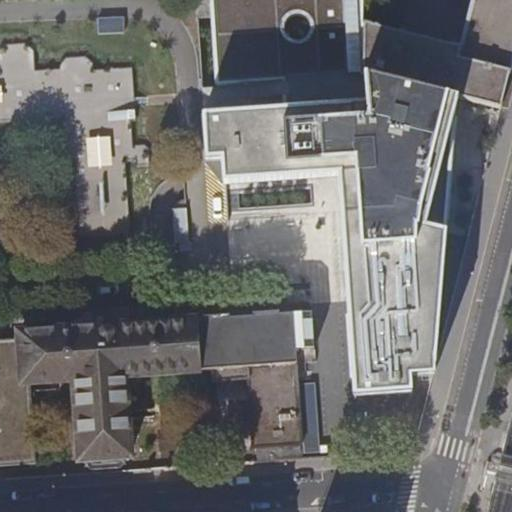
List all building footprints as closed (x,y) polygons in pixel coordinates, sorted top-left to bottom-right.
[(424,243),(427,212),(450,218),(451,216),(473,222),(477,206),(431,195),(456,99),(362,76),(363,37),(363,26),(363,0),(211,0),(220,121),(204,122),(207,161),(223,160),(226,207),(328,200),(342,199),(345,250),(355,397),(410,393),(409,377),(434,375),(424,243)] [(511,0),(474,0),(462,50),(363,26),(363,37),(510,73),(511,66),(511,0)] [(98,17),(99,32),(123,31),(123,16),(98,17)] [(505,95),(510,73),(363,37),(362,76),(456,99),(501,110),(505,95)] [(0,131),(59,127),(60,134),(56,134),(56,139),(60,139),(62,175),(55,175),(60,243),(139,238),(135,178),(144,177),(143,160),(139,157),(131,158),(131,160),(127,160),(125,136),(130,136),(129,131),(131,131),(127,79),(109,80),(109,78),(103,78),(104,81),(88,81),(88,73),(81,67),(62,68),(57,76),(58,79),(30,81),(29,59),(22,53),(2,54),(0,56),(0,131)] [(345,250),(342,199),(328,200),(330,219),(278,223),(281,254),(345,250)] [(202,315),(18,328),(19,343),(23,391),(74,388),(78,466),(141,463),(134,380),(206,374),(202,323),(202,315)] [(309,316),(202,323),(206,374),(248,370),(252,454),(308,450),(298,364),(313,362),(309,316)] [(0,473),(29,471),(23,391),(19,343),(0,345),(0,473)]
